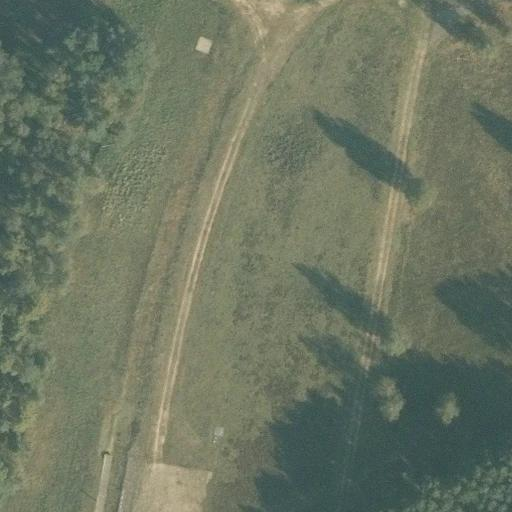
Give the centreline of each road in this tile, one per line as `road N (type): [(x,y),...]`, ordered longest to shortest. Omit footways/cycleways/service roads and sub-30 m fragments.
road 1 (track): [(356,511),(424,0)]
road 2 (track): [(253,0),(267,53),(172,350),(162,436)]
road 3 (track): [(273,511),(511,407)]
